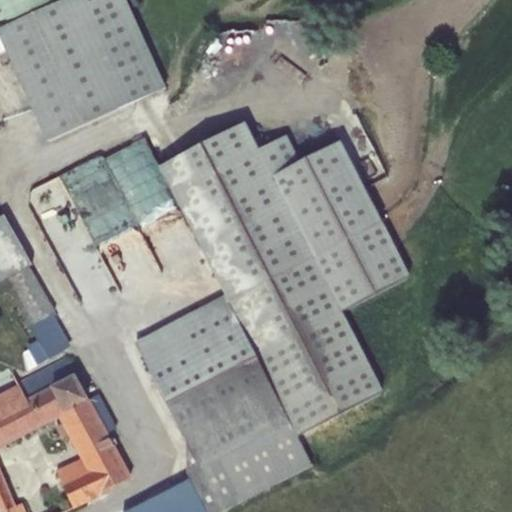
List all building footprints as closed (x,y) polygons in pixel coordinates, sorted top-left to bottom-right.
[(14,0),(72,111),(184,54),(155,0),(14,0)] [(42,245),(49,242),(23,193),(16,196),(0,165),(0,265),(15,259),(42,245)] [(83,325),(42,245),(15,259),(42,318),(37,320),(48,342),(83,325)] [(326,404),(254,248),(137,303),(140,309),(126,316),(158,377),(166,374),(193,431),(198,465),(128,495),(135,511),(160,511),(300,447),(288,422),(326,404)] [(81,348),(32,370),(41,385),(88,363),(81,348)] [(23,494),(0,445),(0,437),(68,407),(69,410),(77,425),(88,446),(59,460),(76,497),(138,467),(116,420),(99,386),(88,363),(41,385),(32,370),(0,384),(7,400),(0,402),(0,482),(14,511),(37,511),(28,492),(23,494)] [(110,382),(99,386),(116,420),(126,416),(110,382)] [(77,425),(69,410),(60,414),(68,429),(77,425)]
